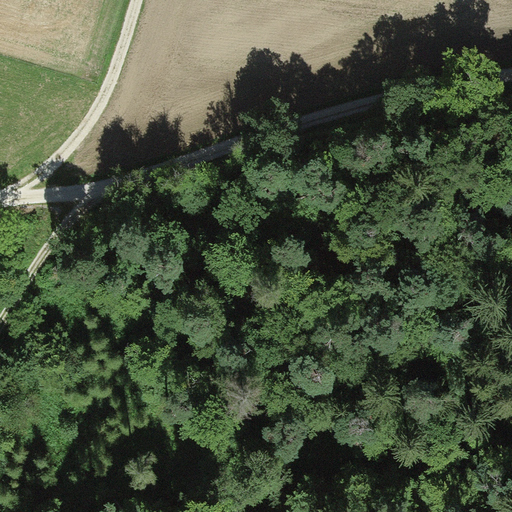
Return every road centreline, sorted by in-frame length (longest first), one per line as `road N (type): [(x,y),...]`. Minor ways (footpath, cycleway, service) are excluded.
road 1 (track): [(511,72),(82,192),(27,188)]
road 2 (track): [(133,0),(92,119),(27,188),(0,198)]
road 3 (track): [(0,322),(82,192)]
